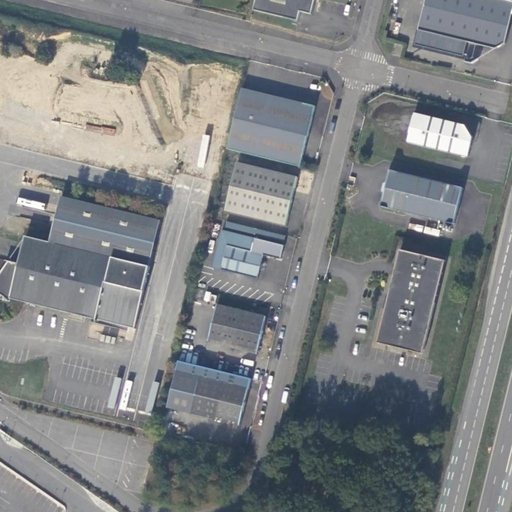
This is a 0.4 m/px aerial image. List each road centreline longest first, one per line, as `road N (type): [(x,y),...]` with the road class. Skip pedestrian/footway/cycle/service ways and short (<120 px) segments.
road 1 (unclassified): [(225,511),(254,483),(357,70)]
road 2 (unclassified): [(357,70),(78,0)]
road 3 (primary): [(511,272),(459,493)]
road 4 (unclassified): [(0,414),(140,511)]
road 5 (unclassified): [(507,107),(357,70)]
